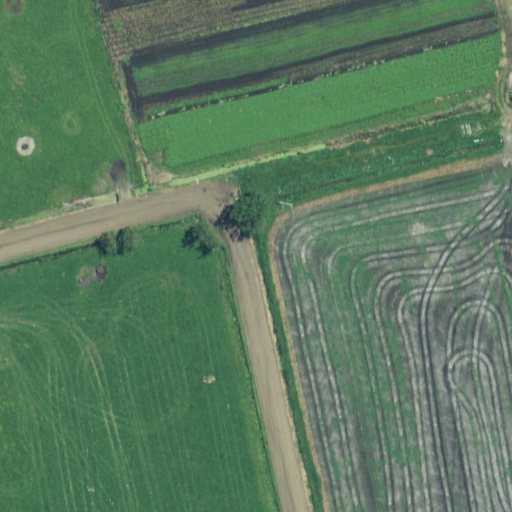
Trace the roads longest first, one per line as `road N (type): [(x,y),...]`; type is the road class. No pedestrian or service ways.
road 1 (track): [(0,244),(511,112)]
road 2 (track): [(211,187),(288,511)]
